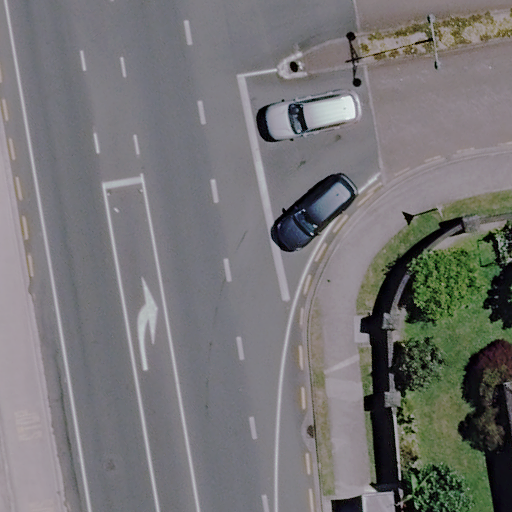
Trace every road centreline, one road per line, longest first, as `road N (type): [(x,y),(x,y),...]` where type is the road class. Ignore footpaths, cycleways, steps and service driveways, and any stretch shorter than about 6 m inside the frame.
road 1 (secondary): [(130,99),(200,511)]
road 2 (residential): [(130,99),(511,45)]
